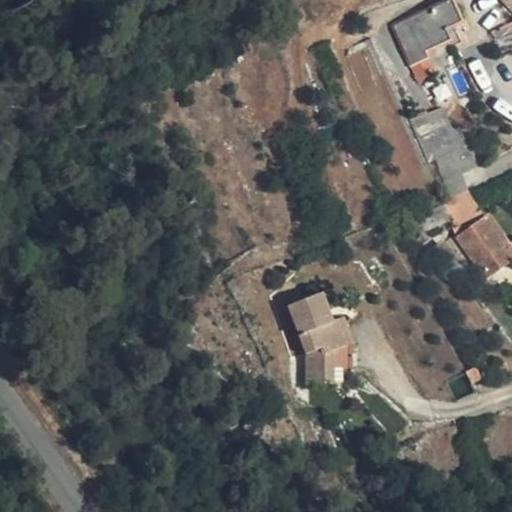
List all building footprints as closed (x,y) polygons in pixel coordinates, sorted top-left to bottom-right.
[(411,68),(432,58),(429,52),(453,39),(449,29),(466,22),(454,0),(445,0),(391,24),(411,68)] [(511,24),(493,33),(500,49),(502,54),(511,49),(511,24)] [(428,75),(438,70),(432,58),(411,68),(420,84),(421,84),(428,75)] [(444,107),(428,113),(436,139),(454,130),(444,107)] [(408,120),(419,146),(436,139),(428,113),(408,120)] [(454,130),(436,139),(448,179),(463,172),(479,165),(462,127),(454,130)] [(436,139),(419,146),(437,185),(448,179),(436,139)] [(361,160),(355,144),(339,151),(345,166),(361,160)] [(468,186),(463,172),(448,179),(453,196),(467,191),(468,186)] [(437,185),(443,200),(444,200),(453,196),(448,179),(437,185)] [(444,200),(458,234),(485,216),(470,189),(467,191),(453,196),(444,200)] [(487,214),(485,216),(458,234),(488,278),(511,261),(511,260),(503,248),(509,244),(487,214)] [(426,252),(447,280),(463,268),(442,240),(426,252)] [(503,248),(511,260),(511,241),(509,244),(503,248)] [(346,346),(335,321),(324,292),(288,306),(306,354),(306,384),(336,384),(336,350),(346,346)] [(335,321),(346,346),(355,342),(345,316),(335,321)] [(455,403),(478,392),(469,370),(445,381),(455,403)]
